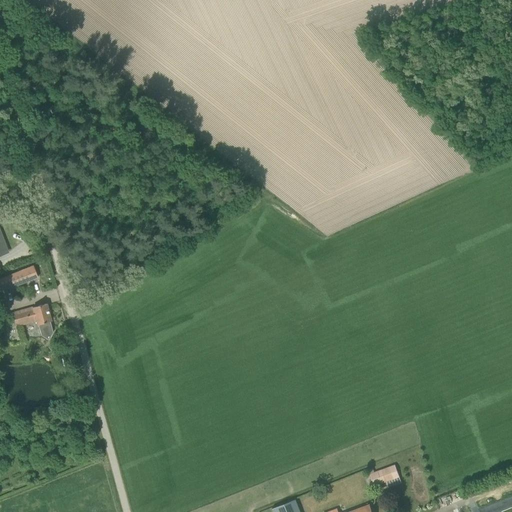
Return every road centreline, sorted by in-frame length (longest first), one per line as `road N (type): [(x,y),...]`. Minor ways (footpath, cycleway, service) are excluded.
road 1 (track): [(344,235),(328,241),(260,207),(75,321)]
road 2 (unclassified): [(127,511),(56,254)]
road 3 (track): [(56,254),(0,54)]
